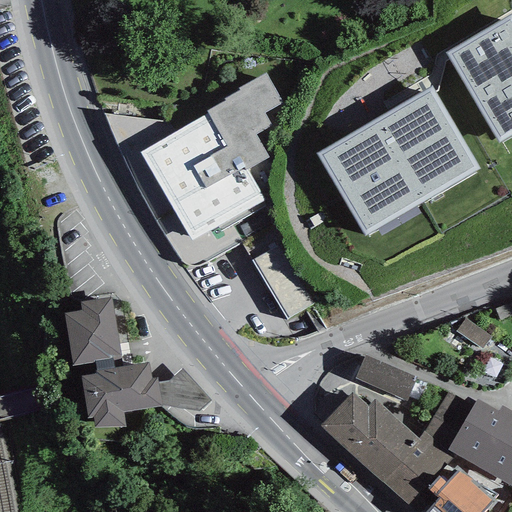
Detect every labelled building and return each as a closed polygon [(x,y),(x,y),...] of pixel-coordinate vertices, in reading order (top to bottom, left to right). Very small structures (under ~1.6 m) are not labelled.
[(511,133),(511,16),(448,54),(500,141),(511,133)] [(213,115),(145,154),(193,238),(261,200),(243,168),(265,156),(252,133),(268,124),(261,111),(279,100),(265,75),(241,88),(242,92),(228,100),(229,102),(211,112),(213,115)] [(430,88),(320,153),(368,233),(477,168),(430,88)] [(285,315),(315,302),(284,234),(254,247),(285,315)] [(78,314),(60,316),(67,366),(118,359),(109,296),(76,301),(78,314)] [(417,378),(366,355),(354,381),(406,404),(417,378)] [(95,374),(79,376),(87,419),(92,418),(94,429),(125,424),(123,413),(162,406),(157,377),(152,378),(149,361),(95,371),(95,374)] [(351,393),(320,425),(418,511),(433,494),(438,499),(432,506),(439,511),(480,511),(492,499),(458,468),(445,483),(439,477),(451,453),(511,485),(511,484),(511,410),(502,404),(498,410),(478,398),(473,406),(448,392),(414,437),(374,399),(367,407),(351,393)]
